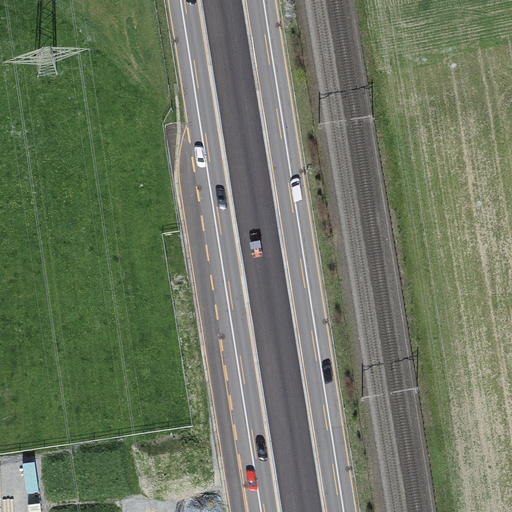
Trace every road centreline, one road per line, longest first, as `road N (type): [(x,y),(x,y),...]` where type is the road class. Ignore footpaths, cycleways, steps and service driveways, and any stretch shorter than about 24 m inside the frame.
road 1 (motorway): [(199,0),(279,511)]
road 2 (motorway): [(326,511),(246,0)]
